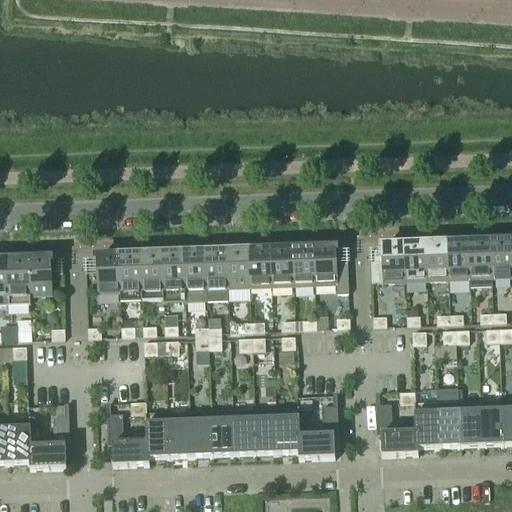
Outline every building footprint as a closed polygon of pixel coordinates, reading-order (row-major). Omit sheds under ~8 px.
[(511,282),(511,271),(511,247),(489,248),(491,284),(511,282)] [(469,284),(468,248),(446,249),(448,285),(469,284)] [(491,284),(489,248),(468,248),(469,284),(470,292),(491,292),(491,284)] [(448,285),(446,249),(425,250),(426,286),(448,285)] [(426,286),(425,250),(403,251),(405,287),(426,286)] [(405,287),(403,251),(377,252),(375,252),(373,253),(371,255),(370,257),(370,260),(371,288),(405,287)] [(336,289),(337,299),(348,299),(347,260),(347,258),(345,256),(344,255),(342,254),(339,253),(313,254),(314,290),(336,289)] [(314,290),(313,254),(291,255),(293,291),(314,290)] [(293,291),(291,255),(270,256),(271,292),(293,291)] [(249,293),(271,292),(270,256),(248,257),(249,293)] [(249,293),(248,257),(226,258),(227,294),(249,293)] [(206,306),(205,258),(183,259),(185,307),(206,306)] [(227,294),(226,258),(205,258),(206,306),(228,306),(227,294)] [(185,307),(183,259),(161,260),(163,308),(185,307)] [(163,308),(161,260),(140,261),(141,297),(141,305),(162,304),(162,308),(163,308)] [(141,297),(140,261),(118,262),(120,298),(141,297)] [(120,298),(118,262),(92,263),(90,263),(88,264),(86,266),(85,268),(85,270),(85,278),(96,278),(97,299),(120,298)] [(52,300),(51,280),(62,279),(62,271),(61,269),(60,267),(59,265),(57,264),(54,264),(28,265),(30,309),(30,301),(52,300)] [(30,309),(28,265),(6,266),(8,310),(30,309)] [(0,310),(8,310),(6,266),(0,266),(0,310)] [(493,329),(492,319),(479,319),(480,329),(493,329)] [(506,328),(505,319),(492,319),(493,329),(506,328)] [(463,330),(462,320),(449,321),(450,330),(463,330)] [(450,330),(449,321),(436,321),(437,331),(450,330)] [(386,333),(386,322),(372,323),(373,333),(386,333)] [(419,332),(419,322),(406,322),(406,332),(419,332)] [(350,334),(349,323),(336,324),(336,335),(350,334)] [(295,336),(294,326),(281,327),(281,337),(295,336)] [(316,335),(316,326),(302,326),(303,336),(316,335)] [(251,338),(251,328),(238,329),(238,338),(251,338)] [(251,338),(264,337),(264,328),(251,328),(251,338)] [(178,341),(177,331),(164,331),(164,341),(178,341)] [(156,341),(156,332),(143,332),(143,342),(156,341)] [(101,344),(101,333),(87,334),(88,344),(101,344)] [(135,342),(134,333),(121,333),(121,343),(135,342)] [(208,343),(208,333),(195,334),(195,343),(208,343)] [(221,342),(220,333),(208,333),(208,343),(221,342)] [(65,345),(64,334),(51,335),(52,345),(65,345)] [(511,347),(511,334),(498,335),(499,348),(511,347)] [(499,348),(498,335),(485,335),(486,348),(499,348)] [(31,346),(31,336),(18,337),(18,347),(31,346)] [(456,349),(455,336),(442,337),(443,350),(456,349)] [(469,349),(468,336),(455,336),(456,349),(469,349)] [(426,350),(425,337),(412,338),(412,351),(426,350)] [(221,355),(221,345),(221,342),(208,343),(208,356),(221,355)] [(295,355),(295,342),(281,343),(282,356),(295,355)] [(208,356),(208,343),(195,343),(195,356),(208,356)] [(265,357),(264,343),(251,344),(252,357),(265,357)] [(252,357),(251,344),(238,344),(239,358),(252,357)] [(157,361),(157,347),(143,348),(144,361),(157,361)] [(179,360),(178,347),(165,347),(165,360),(179,360)] [(26,366),(26,352),(13,353),(13,366),(26,366)] [(415,409),(414,397),(399,398),(400,410),(414,410),(414,409),(415,409)] [(511,451),(511,405),(501,406),(503,452),(511,451)] [(481,452),(479,406),(458,407),(459,453),(481,452)] [(503,452),(501,406),(479,406),(481,452),(503,452)] [(146,419),(145,407),(131,408),(131,420),(145,420),(145,419),(146,419)] [(459,453),(458,407),(436,408),(438,454),(459,453)] [(438,454),(436,408),(415,409),(414,409),(414,410),(414,437),(416,437),(416,455),(417,455),(438,454)] [(416,437),(414,437),(392,438),(391,410),(376,410),(377,440),(380,440),(381,462),(418,461),(417,455),(416,455),(416,437)] [(335,464),(334,442),(337,442),(336,412),(321,413),(322,441),(300,442),(298,442),(299,459),(298,459),(298,465),(335,464)] [(300,442),(298,413),(297,413),(276,414),(277,460),(298,459),(299,459),(298,442),(300,442)] [(277,460),(276,414),(254,415),(256,461),(277,460)] [(256,461),(254,415),(232,416),(234,462),(256,461)] [(234,462),(232,416),(211,417),(212,463),(234,462)] [(191,464),(189,417),(167,418),(169,464),(191,464)] [(212,463),(211,417),(189,417),(191,464),(212,463)] [(169,464),(167,418),(146,419),(145,419),(145,420),(146,447),(147,447),(148,465),(149,465),(149,471),(149,465),(169,464)] [(147,447),(146,447),(123,448),(122,420),(107,421),(108,450),(112,450),(112,472),(149,471),(149,465),(148,465),(147,447)] [(66,474),(65,452),(68,452),(67,422),(53,423),(53,451),(31,452),(30,452),(30,470),(29,470),(30,476),(66,474)] [(31,452),(30,423),(7,424),(9,470),(29,470),(29,476),(30,476),(29,470),(30,470),(30,452),(31,452)] [(0,470),(9,470),(7,424),(0,424),(0,470)]
